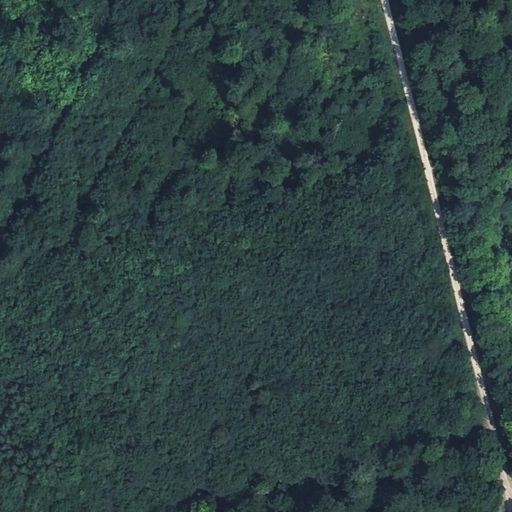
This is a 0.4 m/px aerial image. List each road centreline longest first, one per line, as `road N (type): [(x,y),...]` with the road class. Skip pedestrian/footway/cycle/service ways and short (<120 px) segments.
road 1 (track): [(510,511),(423,157)]
road 2 (track): [(423,157),(381,0)]
